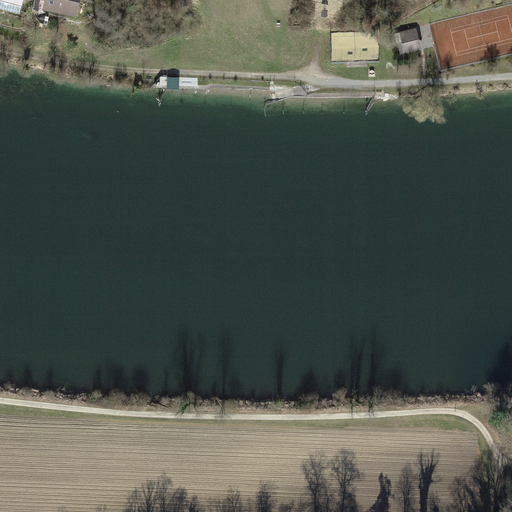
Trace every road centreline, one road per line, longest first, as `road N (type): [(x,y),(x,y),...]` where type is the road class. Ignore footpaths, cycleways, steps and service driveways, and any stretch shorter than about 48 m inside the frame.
road 1 (track): [(463,410),(244,416),(0,399)]
road 2 (track): [(46,58),(280,76)]
road 3 (track): [(280,76),(376,83),(511,74)]
